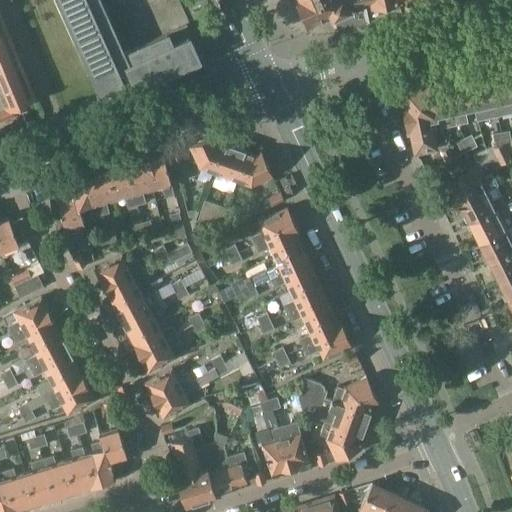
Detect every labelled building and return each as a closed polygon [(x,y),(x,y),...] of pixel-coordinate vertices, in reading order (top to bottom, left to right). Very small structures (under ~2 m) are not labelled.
[(128,92),(201,60),(185,25),(124,52),(100,0),(59,0),(104,100),(127,90),(128,92)] [(363,5),(361,0),(302,0),(301,1),(297,3),(298,6),(297,6),(304,21),(305,20),(309,29),(316,25),(332,18),(332,20),(351,13),(349,8),(363,5)] [(361,0),(363,5),(373,3),(374,9),(398,4),(396,0),(361,0)] [(0,38),(9,34),(1,15),(0,15),(0,38)] [(0,65),(19,58),(9,34),(0,38),(0,65)] [(26,76),(19,58),(0,65),(0,91),(14,86),(12,82),(26,76)] [(498,116),(511,112),(511,84),(509,71),(490,76),(498,116)] [(36,100),(36,99),(26,76),(12,82),(14,86),(0,91),(0,119),(14,114),(12,109),(36,100)] [(476,109),(475,109),(477,121),(498,116),(490,76),(470,80),(476,109)] [(466,111),(475,109),(476,109),(470,80),(451,84),(460,126),(468,124),(466,111)] [(437,113),(431,88),(430,83),(402,89),(405,104),(402,105),(402,104),(401,104),(404,120),(437,113)] [(440,130),(444,129),(460,126),(451,84),(431,88),(437,113),(440,130)] [(437,113),(404,120),(408,134),(408,133),(412,132),(415,152),(435,148),(435,145),(447,142),(444,129),(440,130),(437,113)] [(506,129),(499,131),(501,143),(504,142),(509,141),(508,138),(506,129)] [(501,143),(499,131),(490,132),(493,145),(501,143)] [(469,133),(462,137),(467,148),(474,145),(469,133)] [(201,168),(216,173),(226,144),(218,141),(215,134),(190,145),(201,168)] [(467,148),(462,137),(454,140),(459,152),(467,148)] [(492,145),(501,164),(511,158),(511,157),(504,142),(501,143),(493,145),(492,145)] [(226,143),(226,144),(216,173),(237,180),(246,151),(246,150),(226,143)] [(437,151),(441,161),(452,156),(448,146),(437,151)] [(179,148),(170,151),(173,161),(182,159),(179,148)] [(252,186),(273,175),(261,150),(254,153),(246,151),(237,180),(252,186)] [(174,194),(163,153),(143,158),(151,187),(160,184),(164,196),(174,194)] [(143,158),(125,163),(136,204),(144,202),(141,190),(151,187),(143,158)] [(460,180),(446,187),(455,205),(490,188),(498,184),(491,171),(482,175),(476,162),(467,167),(469,172),(459,177),(460,180)] [(125,163),(107,168),(115,197),(125,195),(128,207),(136,204),(125,163)] [(107,168),(89,173),(100,214),(109,212),(106,200),(115,197),(107,168)] [(89,173),(70,178),(74,192),(76,192),(80,207),(88,205),(91,217),(100,214),(89,173)] [(461,206),(470,225),(511,203),(511,198),(504,203),(500,196),(495,198),(490,188),(455,205),(456,208),(461,206)] [(273,205),(284,199),(280,191),(270,196),(273,205)] [(59,206),(51,208),(57,228),(63,227),(64,229),(85,224),(80,207),(76,192),(74,192),(72,193),(73,195),(57,199),(59,206)] [(263,209),(258,198),(247,204),(248,205),(242,208),(245,214),(251,211),(253,214),(263,209)] [(205,199),(199,219),(210,223),(217,203),(205,199)] [(511,203),(470,225),(480,244),(510,228),(511,227),(511,223),(507,214),(511,212),(511,203)] [(296,225),(287,207),(259,221),(263,229),(252,234),(257,243),(296,225)] [(186,233),(180,210),(172,213),(177,236),(186,233)] [(233,222),(243,218),(239,210),(229,214),(233,222)] [(26,240),(19,220),(11,223),(8,216),(0,219),(0,247),(0,248),(0,252),(19,245),(18,243),(26,240)] [(197,218),(193,228),(201,232),(205,222),(199,219),(197,218)] [(151,219),(141,221),(144,232),(146,239),(156,237),(151,219)] [(144,232),(141,221),(134,223),(137,234),(144,232)] [(300,234),(296,225),(257,243),(260,252),(268,248),(272,257),(302,243),(297,234),(299,233),(299,234),(300,234)] [(115,228),(104,230),(107,241),(117,239),(115,228)] [(480,244),(489,262),(511,250),(511,232),(510,228),(480,244)] [(107,241),(104,230),(98,232),(100,243),(107,241)] [(168,251),(158,257),(162,265),(193,250),(189,241),(168,251)] [(225,248),(229,256),(240,251),(236,243),(225,248)] [(266,268),(270,278),(310,260),(302,243),(272,257),(275,264),(266,268)] [(158,257),(168,251),(164,244),(154,249),(158,257)] [(511,250),(489,262),(499,282),(511,275),(511,250)] [(243,259),(240,251),(229,256),(232,264),(243,259)] [(103,286),(142,266),(137,257),(127,262),(122,253),(95,267),(94,265),(93,266),(103,286)] [(80,254),(73,258),(78,268),(86,264),(80,254)] [(318,277),(310,260),(270,278),(274,285),(284,281),(289,291),(318,277)] [(142,266),(103,286),(112,303),(140,288),(136,280),(146,275),(142,266)] [(176,290),(186,285),(205,274),(201,266),(172,282),(176,290)] [(28,268),(12,276),(15,283),(32,275),(28,268)] [(37,273),(26,278),(14,285),(20,297),(43,286),(37,273)] [(511,275),(499,282),(510,303),(511,301),(511,275)] [(245,290),(256,285),(252,277),(241,282),(245,290)] [(283,302),(287,311),(325,293),(318,277),(289,291),(292,298),(283,302)] [(190,293),(186,285),(176,290),(179,298),(190,293)] [(256,285),(245,290),(248,298),(259,293),(256,285)] [(140,288),(112,303),(116,309),(115,309),(121,320),(160,300),(155,291),(145,296),(140,288)] [(334,311),(325,293),(287,311),(291,320),(301,315),(306,325),(334,311)] [(12,334),(51,314),(41,296),(15,309),(20,319),(7,325),(12,334)] [(160,300),(121,320),(126,329),(130,336),(158,322),(153,314),(164,308),(160,300)] [(194,325),(203,319),(223,309),(219,301),(190,316),(194,325)] [(261,324),(272,319),(268,311),(257,316),(261,324)] [(300,337),(304,345),(343,327),(339,318),(338,318),(339,319),(338,320),(334,311),(306,325),(309,332),(300,337)] [(59,331),(54,321),(51,314),(12,334),(16,342),(27,337),(32,345),(59,331)] [(197,332),(207,326),(203,319),(194,325),(197,332)] [(265,332),(275,327),(272,319),(261,324),(265,332)] [(139,353),(177,333),(173,325),(162,330),(158,322),(130,336),(139,353)] [(352,345),(343,327),(304,345),(307,354),(319,349),(323,359),(352,345)] [(25,358),(29,367),(69,347),(64,338),(63,338),(59,331),(32,345),(36,353),(25,358)] [(177,333),(139,353),(148,371),(150,371),(149,370),(176,356),(171,347),(182,341),(177,333)] [(277,358),(287,353),(284,345),(273,350),(277,358)] [(73,356),(69,347),(29,367),(34,375),(45,370),(49,378),(76,364),(72,357),(73,356)] [(245,350),(225,361),(214,366),(218,374),(250,359),(245,350)] [(214,366),(225,361),(221,353),(210,358),(214,366)] [(291,361),(287,353),(277,358),(280,366),(291,361)] [(349,365),(359,360),(355,353),(345,357),(349,365)] [(43,392),(47,400),(85,380),(76,364),(49,378),(53,386),(43,392)] [(154,399),(193,378),(189,370),(177,376),(172,366),(146,381),(145,380),(144,380),(154,399)] [(1,372),(4,379),(14,374),(11,367),(1,372)] [(18,382),(14,374),(4,379),(8,387),(18,382)] [(366,376),(344,387),(339,401),(369,411),(371,404),(378,401),(366,376)] [(326,436),(331,421),(339,401),(344,387),(339,384),(333,398),(327,396),(329,390),(326,389),(327,387),(322,382),(305,377),(298,394),(304,412),(324,420),(319,433),(326,436)] [(193,378),(154,399),(163,417),(164,416),(164,415),(191,402),(186,393),(197,387),(193,378)] [(96,400),(95,398),(85,380),(47,400),(51,408),(61,403),(67,413),(94,399),(94,401),(96,400)] [(283,407),(279,395),(270,398),(274,410),(283,407)] [(265,412),(274,410),(270,398),(261,401),(265,412)] [(111,399),(103,403),(108,413),(116,408),(111,399)] [(22,413),(32,408),(28,401),(18,406),(22,413)] [(368,412),(369,411),(339,401),(331,421),(360,433),(361,433),(364,427),(366,427),(370,416),(368,415),(369,412),(368,412)] [(32,408),(22,413),(26,421),(36,416),(32,408)] [(74,416),(79,433),(88,431),(82,413),(74,416)] [(71,436),(79,433),(74,416),(66,419),(71,436)] [(278,425),(291,467),(311,461),(310,459),(301,431),(297,419),(278,425)] [(171,421),(161,424),(163,433),(174,430),(171,421)] [(358,440),(360,433),(331,421),(326,436),(336,459),(361,447),(358,440)] [(263,443),(271,468),(272,472),(271,472),(271,473),(291,467),(278,425),(268,428),(272,440),(263,443)] [(125,449),(133,446),(126,426),(118,428),(118,427),(98,432),(100,439),(103,438),(110,463),(112,463),(111,461),(127,456),(125,449)] [(189,436),(172,441),(182,474),(201,467),(194,444),(204,441),(199,426),(186,429),(189,436)] [(34,429),(26,432),(31,448),(39,446),(36,435),(34,429)] [(36,435),(39,446),(48,443),(45,432),(36,435)] [(115,478),(110,463),(103,438),(100,439),(89,442),(91,449),(83,451),(94,485),(115,478)] [(188,508),(188,506),(214,497),(215,500),(217,499),(215,491),(209,471),(233,463),(230,455),(227,456),(223,444),(210,439),(210,442),(205,443),(204,441),(194,444),(201,467),(182,474),(176,475),(186,508),(188,508)] [(73,491),(94,485),(83,451),(81,445),(70,449),(72,455),(63,458),(73,491)] [(215,491),(248,481),(242,462),(249,460),(245,450),(230,455),(233,463),(209,471),(215,491)] [(319,464),(327,462),(324,452),(316,455),(319,464)] [(53,498),(73,491),(63,458),(54,461),(52,454),(41,458),(53,498)] [(32,467),(23,470),(33,504),(53,498),(41,458),(30,461),(32,467)] [(14,510),(33,504),(23,470),(14,473),(12,467),(2,470),(4,476),(14,510)] [(267,481),(264,470),(254,473),(257,484),(267,481)] [(0,511),(7,511),(14,510),(4,476),(0,477),(0,511)] [(380,511),(391,490),(372,482),(359,508),(356,511),(380,511)] [(347,490),(339,492),(342,502),(350,500),(347,490)] [(380,511),(403,511),(409,499),(391,490),(380,511)] [(340,511),(334,494),(316,499),(319,511),(340,511)] [(319,511),(316,499),(296,505),(298,511),(319,511)] [(425,511),(427,508),(409,499),(403,511),(425,511)]
